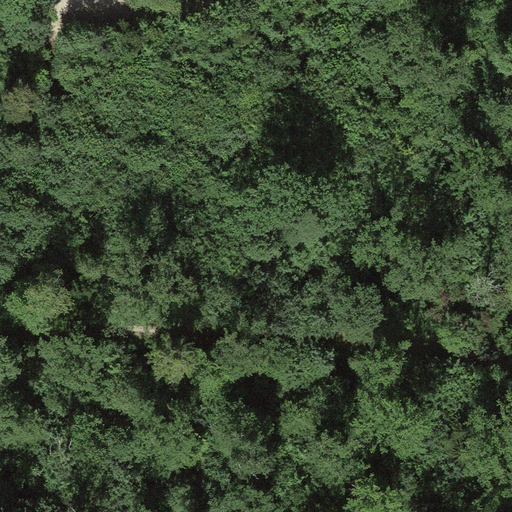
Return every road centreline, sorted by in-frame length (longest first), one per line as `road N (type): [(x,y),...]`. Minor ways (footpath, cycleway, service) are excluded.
road 1 (track): [(0,338),(72,330),(346,338),(511,367)]
road 2 (track): [(236,0),(120,14),(76,0)]
